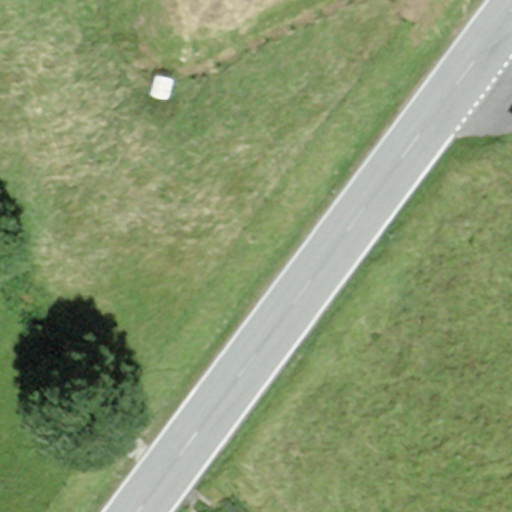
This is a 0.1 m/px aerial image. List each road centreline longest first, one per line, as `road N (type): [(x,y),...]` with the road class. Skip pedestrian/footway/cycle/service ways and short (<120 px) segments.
road 1 (primary): [(137,511),(511,12)]
road 2 (track): [(317,0),(201,49),(176,50),(151,23),(153,0)]
